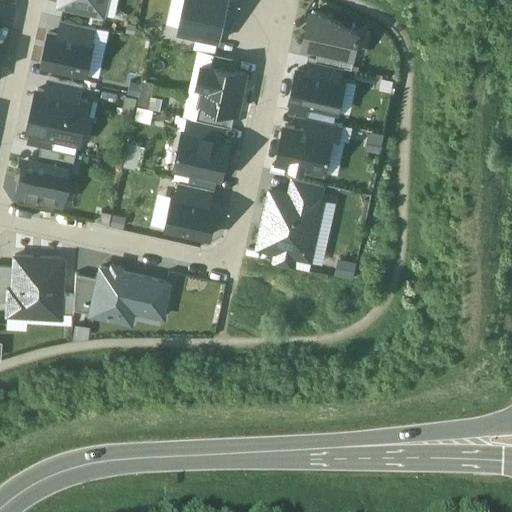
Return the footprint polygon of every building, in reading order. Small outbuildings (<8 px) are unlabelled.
[(61,0),(60,3),(103,12),(106,0),(61,0)] [(185,0),(179,29),(219,38),(227,0),(185,0)] [(358,30),(315,9),(307,27),(304,43),(319,47),(351,54),(354,41),(358,30)] [(61,17),(58,33),(93,41),(96,25),(61,17)] [(93,41),(58,33),(50,31),(43,63),(86,72),(93,41)] [(319,47),(317,59),(344,64),(353,66),(355,55),(351,54),(319,47)] [(238,57),(214,52),(212,63),(236,68),(238,57)] [(344,64),(317,59),(309,57),(306,68),(341,76),(344,64)] [(212,63),(203,61),(199,81),(205,82),(201,102),(236,109),(238,110),(247,71),(236,68),(212,63)] [(306,68),(298,67),(289,110),(306,113),(309,102),(338,108),(345,77),(341,76),(306,68)] [(50,78),(47,91),(81,98),(84,84),(50,78)] [(47,91),(38,89),(30,130),(55,135),(80,140),(88,99),(81,98),(47,91)] [(225,123),(233,124),(236,109),(201,102),(197,117),(225,123)] [(308,114),(305,127),(333,134),(332,136),(340,137),(343,121),(308,114)] [(222,137),(225,123),(197,117),(191,116),(188,129),(222,137)] [(305,127),(286,123),(278,158),(325,169),(328,152),(330,153),(330,150),(329,150),(332,136),(333,134),(305,127)] [(222,137),(188,129),(185,128),(177,165),(192,169),(189,181),(214,186),(217,175),(222,175),(230,139),(222,137)] [(52,147),(55,135),(30,130),(28,142),(52,147)] [(75,153),(43,146),(41,160),(69,166),(74,168),(75,153)] [(41,160),(23,156),(16,192),(61,202),(69,166),(41,160)] [(293,174),(289,191),(320,198),(325,181),(293,174)] [(179,179),(176,194),(211,202),(214,186),(189,181),(179,179)] [(320,198),(289,191),(272,187),(259,244),(277,248),(274,260),(294,264),(296,253),(310,256),(323,199),(320,198)] [(176,194),(174,194),(167,225),(210,234),(217,203),(211,202),(176,194)] [(63,257),(40,256),(40,259),(33,258),(33,256),(14,255),(14,265),(12,287),(8,287),(7,300),(7,312),(59,315),(63,257)] [(340,257),(337,271),(352,274),(355,260),(340,257)] [(12,287),(14,265),(0,264),(0,299),(7,300),(8,287),(12,287)] [(170,281),(100,265),(98,276),(90,311),(129,320),(132,308),(163,314),(170,281)] [(98,276),(75,272),(74,294),(73,307),(90,311),(98,276)]
